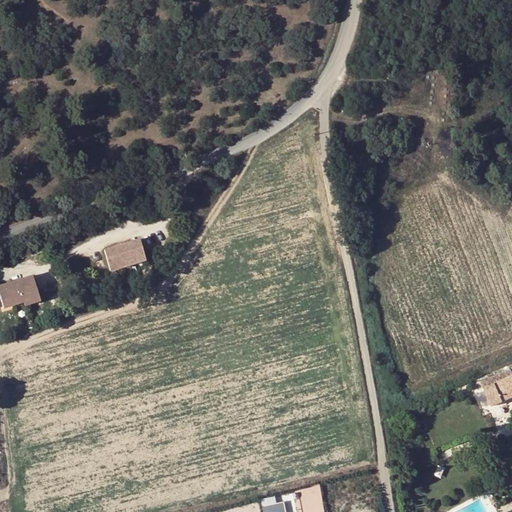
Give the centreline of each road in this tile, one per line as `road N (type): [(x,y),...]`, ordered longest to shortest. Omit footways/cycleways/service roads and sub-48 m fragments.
road 1 (unclassified): [(318,95),(390,511)]
road 2 (unclassified): [(318,95),(265,136),(0,243)]
